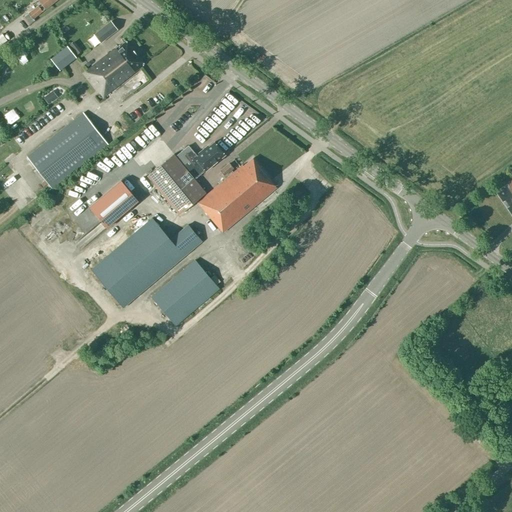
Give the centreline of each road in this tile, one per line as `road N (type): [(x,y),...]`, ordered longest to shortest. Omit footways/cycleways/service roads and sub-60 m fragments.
road 1 (tertiary): [(124,511),(325,346),(429,212)]
road 2 (tertiary): [(429,212),(140,0)]
road 3 (track): [(299,163),(318,184),(311,204),(178,331),(124,312)]
road 4 (track): [(210,243),(46,378)]
